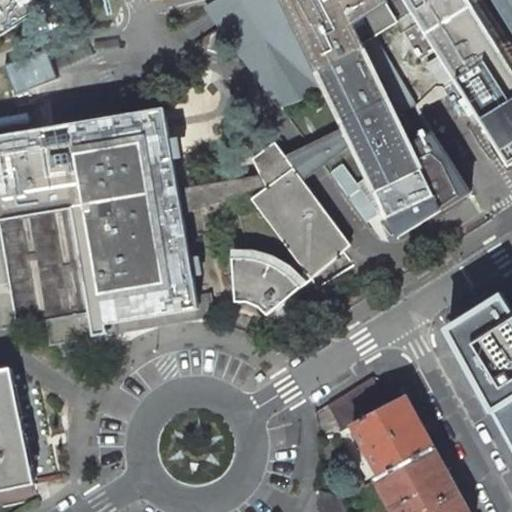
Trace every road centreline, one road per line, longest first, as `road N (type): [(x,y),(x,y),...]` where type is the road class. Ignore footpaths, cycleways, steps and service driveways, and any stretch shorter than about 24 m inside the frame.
road 1 (residential): [(508,511),(400,317)]
road 2 (residential): [(244,414),(400,317)]
road 3 (residential): [(244,414),(213,391),(158,402),(138,434),(145,479)]
road 4 (residential): [(400,317),(511,248)]
